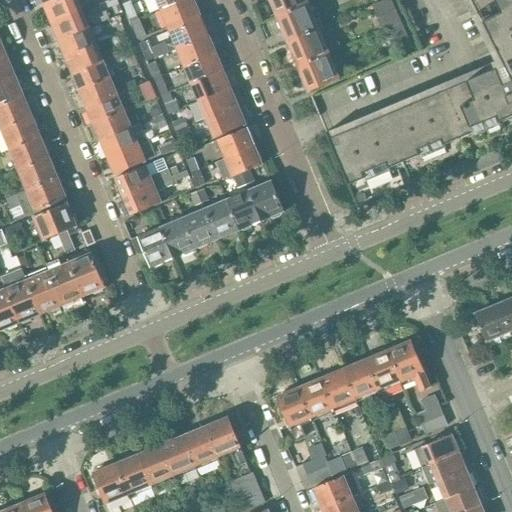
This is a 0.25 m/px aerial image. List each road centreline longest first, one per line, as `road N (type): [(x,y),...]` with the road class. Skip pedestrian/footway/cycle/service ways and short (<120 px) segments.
road 1 (residential): [(150,330),(10,0)]
road 2 (residential): [(333,254),(224,0)]
road 3 (residential): [(415,276),(511,510)]
road 4 (residential): [(229,355),(415,276)]
road 5 (residential): [(333,254),(150,330)]
road 6 (residential): [(511,179),(333,254)]
road 7 (residential): [(229,355),(295,511)]
road 8 (residential): [(150,330),(0,392)]
road 9 (residential): [(46,430),(171,379)]
